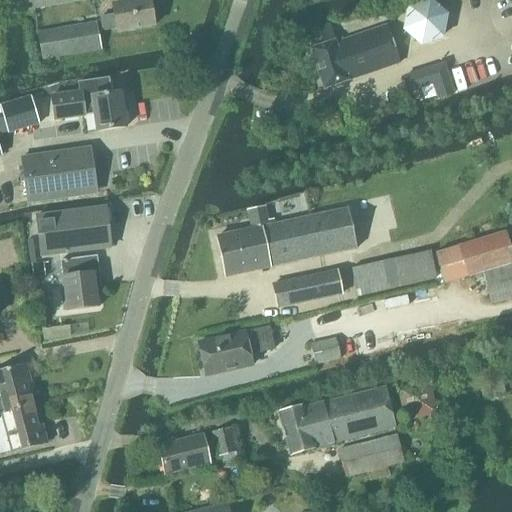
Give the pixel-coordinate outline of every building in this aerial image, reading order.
[(14,0),(16,13),(89,0),(14,0)] [(118,33),(153,26),(148,0),(147,0),(113,6),(115,16),(100,18),(103,32),(117,29),(118,33)] [(421,6),(400,16),(398,38),(417,51),(438,42),(440,19),(421,6)] [(44,61),(102,52),(97,22),(39,31),(44,61)] [(335,41),(330,24),(318,28),(324,45),(310,50),(323,90),(348,82),(399,65),(386,28),(335,45),(334,42),(335,41)] [(444,66),(403,78),(408,95),(433,87),(437,101),(453,96),(444,66)] [(97,133),(125,128),(120,94),(111,95),(109,79),(78,84),(80,93),(51,97),(55,121),(94,115),(97,133)] [(30,98),(0,107),(0,108),(8,133),(8,134),(39,125),(30,98)] [(87,196),(84,166),(82,150),(22,158),(28,203),(87,196)] [(110,249),(105,208),(36,216),(41,257),(110,249)] [(269,269),(269,268),(357,249),(348,209),(273,226),(273,221),(268,222),(265,208),(247,212),(251,230),(217,237),(226,278),(269,269)] [(459,248),(435,255),(444,285),(468,278),(483,273),(491,304),(511,299),(511,257),(505,234),(459,248)] [(356,297),(435,280),(429,252),(350,269),(356,297)] [(99,279),(97,257),(60,261),(66,312),(98,308),(95,279),(99,279)] [(278,309),(341,296),(336,272),(273,285),(278,309)] [(249,356),(274,350),(268,328),(244,334),(244,333),(198,344),(206,377),(252,366),(249,356)] [(314,366),(340,359),(335,339),(309,345),(314,366)] [(0,411),(21,407),(31,404),(26,384),(30,383),(26,366),(0,373),(0,396),(2,403),(0,403),(0,411)] [(405,423),(436,416),(428,385),(398,393),(405,423)] [(316,448),(396,428),(385,388),(304,408),(304,407),(279,413),(290,456),(316,449),(316,448)] [(21,407),(0,411),(0,453),(10,451),(11,453),(46,443),(42,427),(38,429),(31,404),(21,407)] [(218,457),(237,453),(231,429),(212,434),(214,442),(204,445),(202,436),(158,447),(165,476),(209,465),(206,452),(216,450),(218,457)] [(346,478),(404,463),(396,436),(339,451),(346,478)]
